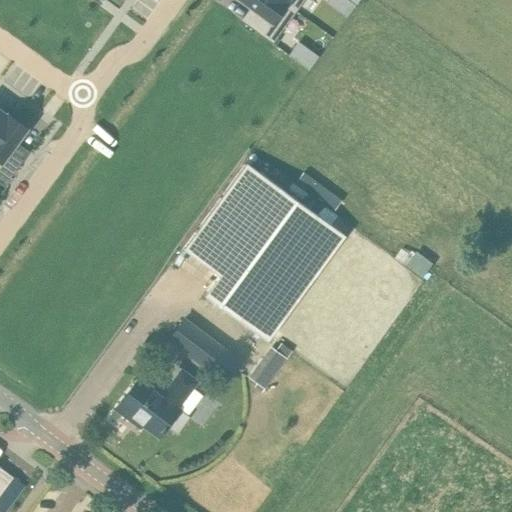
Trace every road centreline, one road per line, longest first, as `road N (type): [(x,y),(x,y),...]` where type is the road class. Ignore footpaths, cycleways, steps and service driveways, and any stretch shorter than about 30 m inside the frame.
road 1 (tertiary): [(149,511),(0,401)]
road 2 (residential): [(0,242),(74,141),(84,99)]
road 3 (residential): [(84,99),(109,65),(138,51),(174,0)]
